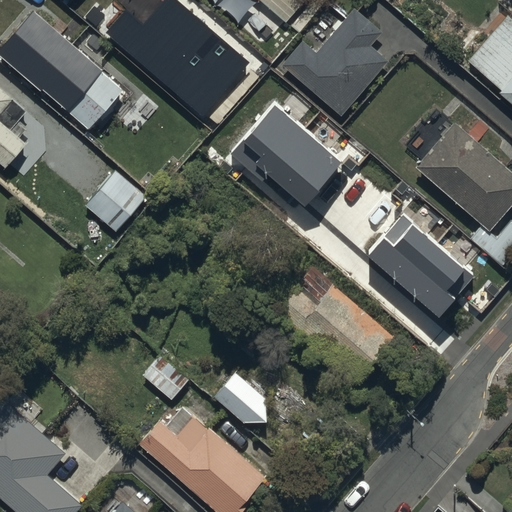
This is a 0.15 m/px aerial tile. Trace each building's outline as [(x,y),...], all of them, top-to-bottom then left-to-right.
[(250,63),(176,0),(165,0),(144,24),(128,10),(107,33),(204,117),(250,63)] [(300,41),(278,64),(336,117),(387,60),(370,45),(381,33),(354,7),(313,53),(300,41)] [(123,88),(34,12),(0,51),(0,56),(87,131),(123,88)] [(511,15),(508,12),(465,61),(511,103),(511,15)] [(0,86),(0,165),(6,170),(27,146),(19,139),(27,130),(18,123),(28,111),(0,86)] [(343,163),(275,104),(232,153),(264,181),(269,176),(305,207),(343,163)] [(422,162),(418,168),(489,230),(511,203),(511,172),(455,122),(451,126),(433,111),(403,145),(422,162)] [(147,197),(116,171),(87,207),(118,233),(147,197)] [(475,276),(403,213),(368,252),(440,316),(475,276)] [(299,262),(265,303),(359,380),(393,339),(299,262)] [(160,353),(142,372),(173,400),(190,382),(160,353)] [(214,397),(286,460),(336,401),(294,364),(264,399),(235,373),(231,378),(215,365),(184,401),(199,414),(214,397)] [(0,398),(0,501),(12,511),(77,511),(81,508),(45,476),(64,454),(0,398)] [(155,421),(138,443),(215,511),(241,511),(269,481),(210,429),(190,452),(155,421)] [(134,511),(124,503),(116,511),(134,511)]
